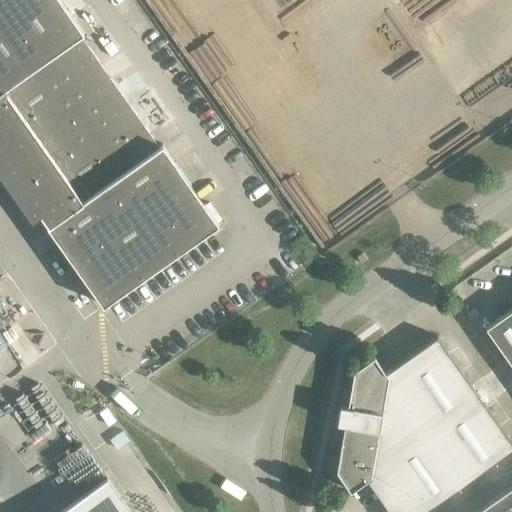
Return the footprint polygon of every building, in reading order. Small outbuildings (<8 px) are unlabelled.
[(161,143),(158,146),(81,36),(84,34),(60,0),(0,0),(0,174),(32,220),(40,214),(47,224),(46,225),(103,305),(218,224),(161,143)] [(511,309),(485,328),(511,366),(511,309)] [(339,404),(338,413),(422,425),(462,484),(511,448),(511,442),(437,336),(385,373),(374,356),(353,371),(350,389),(354,390),(351,406),(339,404)] [(422,425),(338,413),(336,423),(348,426),(345,441),(341,441),(336,471),(350,491),(367,479),(389,511),(422,511),(462,484),(422,425)] [(130,511),(107,478),(58,511),(130,511)] [(511,511),(511,486),(475,511),(511,511)]
